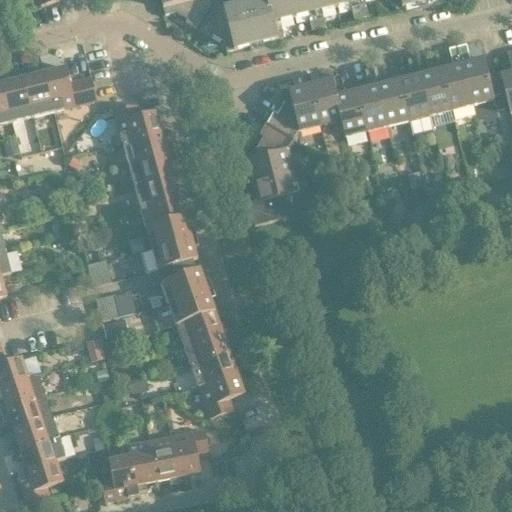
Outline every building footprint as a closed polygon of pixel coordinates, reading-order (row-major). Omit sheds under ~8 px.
[(17,0),(17,1),(22,0),(34,0),(37,9),(60,3),(59,0),(17,0)] [(160,0),(165,18),(175,15),(187,22),(185,25),(195,31),(212,3),(206,0),(160,0)] [(226,54),(276,42),(265,0),(224,10),(217,6),(200,34),(210,40),(212,37),(223,43),(226,54)] [(264,0),(265,0),(276,42),(284,40),(280,24),(307,17),(311,33),(318,31),(309,0),(264,0)] [(355,0),(309,0),(318,31),(326,29),(321,13),(350,6),(354,22),(361,21),(355,0)] [(355,0),(361,21),(368,19),(364,2),(373,0),(392,0),(395,12),(404,10),(401,0),(355,0)] [(401,0),(404,10),(443,0),(401,0)] [(489,84),(483,60),(470,63),(466,47),(457,49),(472,108),(494,102),(493,99),(489,84)] [(453,68),(440,71),(451,113),(472,108),(457,49),(449,52),(453,68)] [(510,116),(511,115),(511,54),(506,56),(511,75),(500,77),(510,116)] [(424,58),(415,60),(430,118),(451,113),(440,71),(428,74),(424,58)] [(411,78),(398,82),(409,124),(430,118),(415,60),(407,62),(411,78)] [(381,69),(373,71),(387,129),(409,124),(398,82),(385,85),(381,69)] [(65,70),(44,75),(54,115),(97,104),(91,81),(69,86),(65,70)] [(368,89),(356,92),(366,134),(387,129),(373,71),(364,73),(368,89)] [(28,72),(21,73),(33,120),(54,115),(44,75),(30,79),(28,72)] [(33,120),(21,73),(14,75),(16,82),(2,86),(12,125),(33,120)] [(339,79),(331,81),(341,123),(340,123),(344,140),(366,134),(356,92),(343,95),(339,79)] [(331,81),(310,86),(320,128),(340,123),(341,123),(331,81)] [(502,96),(499,82),(489,84),(493,99),(502,96)] [(0,128),(12,125),(2,86),(0,86),(0,128)] [(273,114),(266,127),(294,144),(299,134),(320,128),(310,86),(281,94),(283,105),(276,116),(273,114)] [(505,111),(502,98),(494,100),(497,113),(505,111)] [(114,114),(123,147),(162,136),(156,114),(140,119),(137,107),(114,114)] [(244,155),(251,185),(293,174),(293,173),(288,153),(294,144),(266,127),(258,139),(261,141),(255,153),(244,155)] [(162,136),(123,147),(128,168),(173,155),(171,146),(165,147),(162,136)] [(173,155),(128,168),(134,188),(173,178),(170,166),(176,165),(173,155)] [(308,192),(302,171),(293,173),(293,174),(251,185),(256,205),(308,192)] [(173,178),(134,188),(140,209),(185,197),(182,187),(176,189),(173,178)] [(308,192),(256,205),(248,207),(254,230),(282,222),(283,225),(301,220),(301,218),(313,215),(308,192)] [(185,197),(140,209),(146,230),(180,221),(181,223),(185,221),(182,208),(187,206),(185,197)] [(180,221),(146,230),(157,274),(171,270),(173,275),(174,281),(161,286),(176,328),(210,316),(209,314),(214,313),(210,303),(216,301),(215,299),(209,282),(204,284),(199,272),(195,274),(193,270),(192,264),(197,263),(193,250),(198,249),(194,232),(194,231),(194,230),(188,232),(185,221),(181,223),(180,221)] [(5,254),(0,255),(0,277),(0,278),(1,279),(11,276),(5,254)] [(106,263),(87,268),(92,290),(111,285),(106,263)] [(120,320),(115,298),(96,302),(101,325),(120,320)] [(210,316),(176,328),(183,349),(227,333),(224,323),(218,326),(214,313),(209,314),(210,316)] [(106,340),(128,335),(125,322),(103,327),(106,340)] [(227,333),(183,349),(191,369),(229,355),(225,344),(231,342),(227,333)] [(85,344),(90,365),(104,362),(99,341),(85,344)] [(1,354),(0,354),(0,390),(28,381),(21,360),(5,365),(1,354)] [(229,355),(191,369),(198,389),(242,374),(239,364),(233,366),(229,355)] [(242,374),(198,389),(210,422),(232,414),(228,402),(244,397),(240,385),(245,383),(242,374)] [(28,381),(0,390),(0,393),(4,405),(0,406),(0,413),(45,399),(38,377),(28,381)] [(45,399),(0,413),(0,416),(1,421),(8,418),(13,432),(52,419),(45,399)] [(52,419),(13,432),(17,446),(11,448),(13,455),(59,440),(52,419)] [(204,433),(170,440),(179,486),(189,484),(188,478),(200,475),(197,459),(209,456),(204,433)] [(59,440),(13,455),(15,462),(22,459),(26,472),(27,473),(56,463),(56,464),(66,461),(59,440)] [(102,440),(94,442),(96,453),(105,452),(102,440)] [(170,440),(149,444),(157,484),(169,482),(170,488),(179,486),(170,440)] [(127,448),(129,458),(130,458),(137,494),(138,494),(147,492),(146,486),(157,484),(149,444),(127,448)] [(105,454),(92,457),(96,471),(108,468),(105,454)] [(111,479),(100,482),(104,505),(139,498),(138,494),(137,494),(130,458),(129,458),(108,463),(111,479)] [(27,473),(26,472),(16,476),(28,509),(50,501),(47,490),(63,484),(56,464),(56,463),(27,473)]
